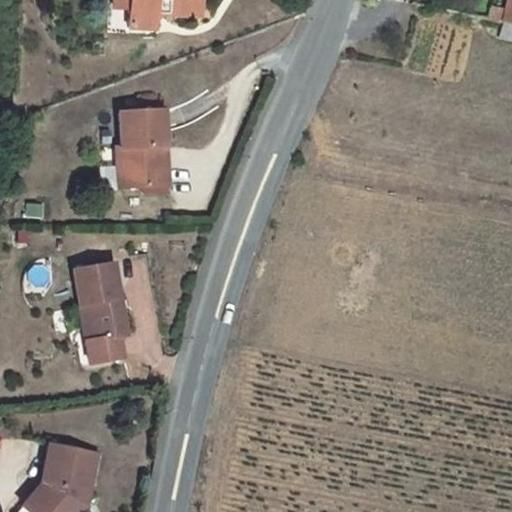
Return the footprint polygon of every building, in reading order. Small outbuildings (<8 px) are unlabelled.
[(130,10),(130,0),(114,0),(114,9),(130,10)] [(203,0),(130,0),(130,10),(129,29),(155,31),(155,19),(162,15),(203,18),(203,0)] [(511,0),(504,0),(503,11),(483,7),(480,20),(511,26),(511,0)] [(164,112),(121,114),(123,149),(115,150),(118,191),(167,187),(164,112)] [(91,363),(123,357),(119,335),(128,334),(116,262),(75,269),(82,306),(85,305),(90,339),(87,340),(91,363)] [(127,356),(141,355),(139,337),(126,337),(127,356)] [(128,363),(126,385),(142,386),(144,364),(128,363)] [(99,457),(49,445),(40,486),(21,508),(26,511),(82,511),(86,509),(99,457)]
